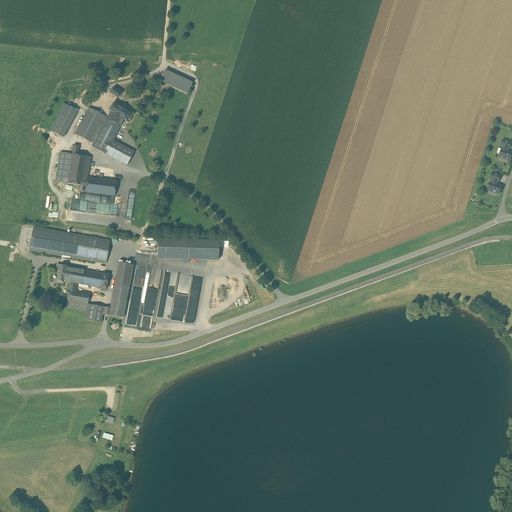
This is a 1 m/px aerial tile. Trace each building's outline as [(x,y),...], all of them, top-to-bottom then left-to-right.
[(164,71),(160,80),(160,81),(172,86),(187,93),(192,83),(164,71)] [(121,93),(113,88),(109,93),(117,98),(121,93)] [(63,104),(49,130),(53,132),(62,137),(76,110),(73,109),(63,104)] [(121,109),(113,104),(109,110),(111,112),(107,118),(107,119),(120,127),(124,119),(125,121),(130,114),(121,109)] [(101,115),(88,108),(75,134),(93,144),(94,144),(106,120),(107,119),(107,118),(101,114),(101,115)] [(120,127),(107,119),(106,120),(94,144),(93,144),(92,147),(127,165),(129,161),(129,160),(131,156),(132,156),(134,152),(129,149),(128,149),(123,146),(118,143),(113,141),(114,138),(120,127)] [(511,144),(511,143),(502,140),(499,148),(502,149),(499,160),(510,164),(511,158),(511,152),(510,152),(511,144)] [(91,158),(77,155),(79,145),(74,145),(73,149),(72,154),(67,184),(86,187),(85,192),(114,196),(116,181),(87,178),(91,158)] [(55,182),(67,184),(72,154),(60,152),(55,182)] [(502,177),(492,173),(489,181),(492,182),(488,193),(500,197),(504,187),(499,185),(502,177)] [(126,218),(132,219),(136,193),(130,192),(126,218)] [(106,264),(110,240),(33,227),(29,250),(62,256),(106,264)] [(218,241),(158,239),(158,258),(218,260),(218,241)] [(106,264),(62,256),(61,259),(70,261),(106,264)] [(133,265),(118,262),(110,309),(109,315),(123,318),(133,265)] [(109,275),(72,269),(66,268),(66,266),(56,264),(54,274),(57,274),(56,282),(52,282),(51,283),(62,285),(64,282),(66,282),(70,283),(65,308),(85,312),(84,320),(88,305),(90,293),(76,291),(77,285),(78,285),(78,284),(101,288),(101,289),(101,291),(106,292),(109,275)] [(137,266),(128,312),(139,314),(147,267),(137,266)] [(176,289),(177,275),(167,274),(166,284),(172,285),(171,288),(176,289)] [(154,307),(158,284),(149,282),(145,301),(151,302),(150,306),(154,307)] [(101,323),(103,315),(105,308),(88,305),(84,320),(101,323)]
